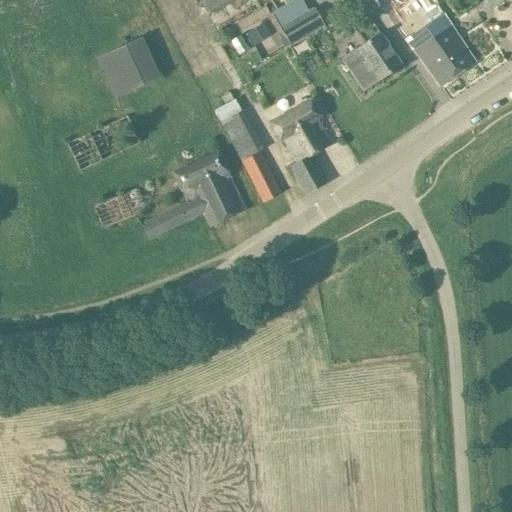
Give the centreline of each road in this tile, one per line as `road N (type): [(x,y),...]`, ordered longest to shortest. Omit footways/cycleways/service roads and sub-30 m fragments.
road 1 (tertiary): [(0,344),(110,326),(179,300),(383,169)]
road 2 (unclassified): [(460,511),(450,326),(383,169)]
road 3 (tertiary): [(383,169),(511,82)]
